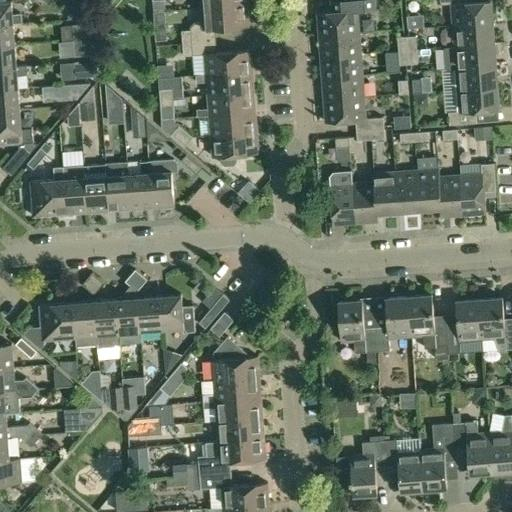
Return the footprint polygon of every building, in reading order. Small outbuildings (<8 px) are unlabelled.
[(0,0),(0,23),(13,23),(22,22),(21,14),(12,14),(11,1),(6,1),(5,0),(0,0)] [(347,0),(348,9),(317,12),(318,34),(359,31),(358,9),(375,8),(374,0),(347,0)] [(478,0),(468,1),(467,0),(440,0),(441,3),(451,2),(453,24),(493,22),(491,0),(478,0)] [(246,4),(200,7),(201,23),(194,23),(190,27),(191,30),(182,31),(182,42),(192,41),(203,40),(202,28),(215,27),(248,25),(246,4)] [(78,12),(65,13),(66,21),(78,20),(78,12)] [(453,24),(455,46),(495,43),(493,22),(453,24)] [(0,23),(0,44),(14,44),(13,23),(0,23)] [(318,34),(320,56),(361,53),(359,31),(318,34)] [(415,36),(408,37),(408,49),(416,49),(415,36)] [(408,49),(408,37),(398,38),(399,50),(408,49)] [(91,54),(90,38),(74,39),(75,55),(91,54)] [(204,55),(204,52),(203,40),(192,41),(182,42),(184,56),(193,55),(204,55)] [(455,46),(456,68),(496,65),(495,43),(455,46)] [(14,44),(0,44),(0,66),(16,65),(14,44)] [(216,51),(204,52),(204,55),(206,73),(251,70),(250,49),(216,51)] [(409,64),(408,49),(399,50),(400,65),(409,64)] [(416,49),(408,49),(409,64),(418,63),(416,49)] [(320,56),(322,79),(363,76),(361,53),(320,56)] [(92,63),(75,65),(76,78),(93,76),(92,63)] [(0,66),(0,88),(18,87),(17,75),(27,74),(26,65),(0,66)] [(456,68),(458,89),(498,86),(496,65),(456,68)] [(251,70),(206,73),(206,74),(196,75),(196,82),(206,82),(207,94),(253,90),(251,70)] [(363,76),(322,79),(323,99),(364,96),(363,76)] [(422,79),(413,80),(414,92),(423,92),(422,79)] [(407,80),(398,81),(399,93),(408,93),(407,80)] [(63,99),(76,98),(90,82),(62,84),(63,99)] [(93,86),(80,102),(81,121),(95,120),(93,86)] [(498,86),(458,89),(459,110),(448,111),(449,124),(477,122),(476,110),(499,108),(500,108),(498,86)] [(0,88),(0,109),(19,108),(18,87),(0,88)] [(172,89),(159,90),(159,97),(173,96),(172,89)] [(208,109),(196,110),(197,115),(208,114),(208,115),(254,111),(253,90),(207,94),(208,109)] [(173,96),(159,97),(161,118),(174,117),(173,96)] [(364,96),(323,99),(325,121),(356,119),(357,130),(370,129),(383,128),(382,116),(366,117),(364,96)] [(124,100),(108,101),(109,119),(125,118),(124,100)] [(80,102),(68,116),(68,126),(81,126),(81,121),(80,102)] [(144,117),(131,106),(133,137),(146,136),(144,117)] [(32,126),(21,127),(19,108),(0,109),(0,142),(18,141),(18,147),(13,153),(23,161),(38,143),(33,139),(32,126)] [(208,115),(210,134),(256,131),(254,111),(208,115)] [(180,125),(172,135),(176,139),(185,129),(180,125)] [(492,126),(476,127),(477,140),(493,139),(492,126)] [(383,128),(370,129),(371,139),(384,138),(383,128)] [(185,129),(176,139),(192,153),(201,143),(185,129)] [(371,139),(370,129),(357,130),(357,140),(371,139)] [(456,130),(442,131),(443,140),(457,139),(456,130)] [(256,131),(210,134),(211,155),(257,152),(256,131)] [(428,132),(414,133),(415,142),(428,141),(428,132)] [(414,133),(400,134),(401,143),(415,142),(414,133)] [(349,137),(335,138),(336,148),(350,147),(349,137)] [(45,142),(41,147),(46,152),(51,147),(46,142),(45,142)] [(28,162),(34,167),(46,152),(41,147),(28,162)] [(187,153),(181,160),(205,181),(211,174),(187,153)] [(158,161),(150,162),(153,207),(174,205),(171,169),(158,170),(158,161)] [(141,172),(129,173),(132,208),(153,207),(150,162),(140,162),(141,172)] [(482,172),(461,174),(464,213),(486,212),(484,191),(496,191),(494,162),(481,163),(482,172)] [(115,164),(107,165),(110,210),(131,208),(129,173),(115,174),(115,164)] [(107,165),(86,166),(87,194),(89,211),(110,210),(107,165)] [(55,178),(42,179),(45,215),(67,213),(64,167),(54,168),(55,178)] [(72,167),(64,167),(67,213),(89,211),(87,194),(86,176),(73,177),(72,167)] [(440,167),(417,169),(420,209),(441,207),(440,175),(440,167)] [(417,169),(395,170),(398,210),(420,209),(417,169)] [(372,172),(373,180),(377,212),(398,210),(395,170),(372,172)] [(334,172),(330,177),(333,223),(355,221),(352,181),(351,171),(334,172)] [(461,174),(440,175),(441,207),(441,215),(464,213),(461,174)] [(377,212),(373,180),(352,181),(355,221),(377,220),(377,212)] [(135,268),(131,274),(142,284),(147,278),(135,268)] [(92,271),(88,276),(100,286),(104,281),(92,271)] [(142,284),(130,274),(125,280),(137,290),(142,284)] [(88,276),(82,283),(94,293),(100,286),(88,276)] [(181,293),(160,295),(162,330),(184,328),(184,331),(195,330),(193,305),(182,305),(181,293)] [(199,321),(205,326),(224,305),(230,298),(223,293),(199,321)] [(431,293),(408,294),(410,321),(411,334),(424,333),(425,348),(435,348),(436,359),(448,359),(448,352),(447,344),(446,326),(445,318),(433,319),(431,293)] [(387,323),(375,324),(377,349),(389,348),(388,336),(411,334),(410,321),(408,294),(385,296),(387,323)] [(138,296),(140,332),(162,330),(160,295),(138,296)] [(502,295),(479,297),(482,337),(505,335),(506,347),(511,346),(511,321),(504,322),(502,295)] [(137,296),(116,298),(119,333),(120,343),(141,342),(140,332),(138,296),(137,296)] [(457,326),(446,326),(447,344),(448,352),(460,351),(459,338),(482,337),(479,297),(455,299),(457,326)] [(116,298),(96,299),(98,335),(99,343),(99,348),(120,346),(120,343),(119,333),(116,298)] [(362,298),(338,300),(340,340),(354,339),(355,351),(367,350),(367,352),(376,352),(376,349),(377,349),(375,324),(364,325),(362,298)] [(73,301),(76,337),(76,345),(99,343),(98,335),(96,299),(73,301)] [(52,303),(54,338),(76,337),(73,301),(52,303)] [(15,343),(31,356),(36,350),(21,336),(15,343)] [(212,351),(213,358),(212,358),(213,378),(259,375),(257,354),(247,355),(246,352),(227,336),(212,351)] [(0,344),(0,368),(3,369),(3,367),(13,366),(11,344),(0,344)] [(368,365),(376,365),(376,352),(367,352),(368,365)] [(143,358),(145,381),(157,380),(155,357),(143,358)] [(182,362),(166,380),(175,388),(181,380),(183,380),(187,375),(187,366),(182,362)] [(3,369),(0,368),(0,391),(4,391),(4,389),(16,388),(22,394),(32,382),(26,376),(24,379),(14,379),(13,366),(3,367),(3,369)] [(101,375),(90,376),(91,386),(101,386),(101,375)] [(213,379),(203,380),(204,400),(260,395),(259,375),(213,378),(213,379)] [(166,380),(146,404),(164,403),(183,380),(181,380),(175,388),(166,380)] [(4,391),(0,391),(0,414),(20,413),(19,396),(32,395),(39,387),(32,382),(22,394),(16,388),(4,389),(4,391)] [(136,385),(123,386),(124,407),(138,407),(136,385)] [(123,386),(110,387),(111,408),(124,407),(123,386)] [(110,387),(101,387),(102,400),(111,408),(110,387)] [(473,403),(487,402),(486,387),(472,388),(473,403)] [(260,395),(204,400),(205,407),(207,407),(208,420),(216,419),(262,416),(260,395)] [(381,395),(370,396),(371,406),(381,406),(381,395)] [(90,396),(79,409),(104,408),(90,396)] [(124,407),(111,408),(125,420),(124,407)] [(138,407),(124,407),(125,420),(128,420),(138,407)] [(104,408),(79,409),(64,410),(66,432),(86,431),(105,408),(104,408)] [(6,414),(0,414),(0,437),(8,437),(8,435),(18,434),(25,440),(36,427),(29,422),(27,424),(7,426),(6,414)] [(134,417),(128,426),(162,423),(161,415),(134,417)] [(216,419),(218,440),(264,436),(262,416),(216,419)] [(502,430),(489,431),(492,471),(511,469),(511,416),(504,417),(502,430)] [(460,421),(453,421),(455,447),(466,446),(468,473),(492,471),(489,431),(478,432),(477,422),(465,423),(465,420),(460,421)] [(433,447),(420,449),(423,489),(446,487),(444,460),(456,459),(455,447),(453,421),(431,423),(433,447)] [(162,423),(128,426),(129,435),(171,432),(170,423),(162,423)] [(36,427),(25,440),(31,445),(42,433),(36,427)] [(199,463),(186,464),(187,475),(231,472),(230,460),(265,457),(264,436),(218,440),(219,454),(199,456),(199,463)] [(0,459),(20,459),(20,457),(9,457),(8,437),(0,437),(0,459)] [(396,438),(384,439),(386,464),(398,463),(400,490),(423,489),(420,449),(397,450),(396,438)] [(363,453),(349,454),(352,494),(376,492),(374,465),(386,464),(384,439),(362,441),(363,453)] [(40,482),(41,456),(28,456),(28,482),(40,482)] [(20,459),(0,459),(0,481),(22,479),(20,459)] [(187,475),(186,464),(173,465),(174,476),(187,475)] [(174,476),(168,477),(168,486),(188,484),(188,487),(222,485),(223,505),(268,502),(267,482),(232,484),(231,472),(187,475),(174,476)] [(148,508),(148,494),(116,496),(117,509),(148,508)] [(223,505),(223,511),(269,511),(268,502),(223,505)]
